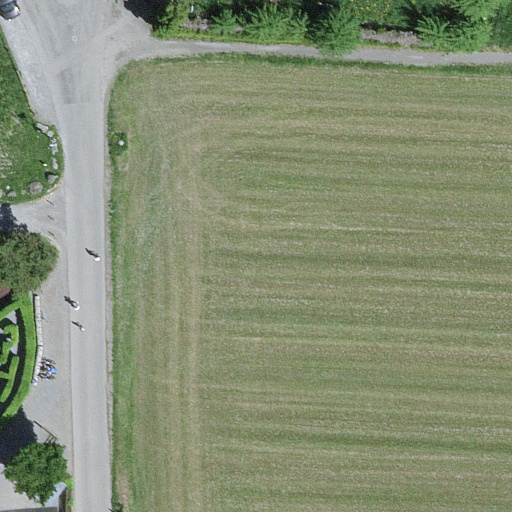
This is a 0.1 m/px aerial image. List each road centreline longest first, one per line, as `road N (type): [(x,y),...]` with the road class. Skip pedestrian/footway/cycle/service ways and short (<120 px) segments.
road 1 (unclassified): [(95,511),(76,40)]
road 2 (track): [(511,56),(76,40)]
